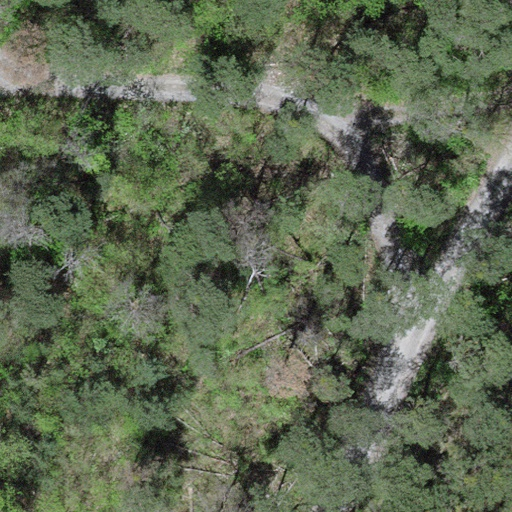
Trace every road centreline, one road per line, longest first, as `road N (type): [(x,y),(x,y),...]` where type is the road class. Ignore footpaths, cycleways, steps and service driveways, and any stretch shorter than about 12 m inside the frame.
road 1 (track): [(393,394),(335,125),(511,131)]
road 2 (track): [(511,178),(328,511)]
road 3 (track): [(335,125),(226,84),(0,86)]
